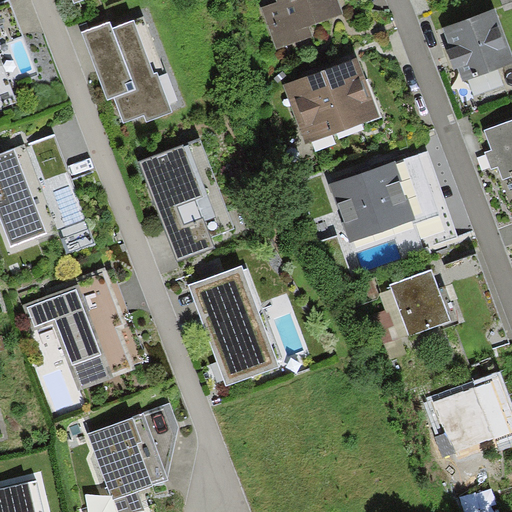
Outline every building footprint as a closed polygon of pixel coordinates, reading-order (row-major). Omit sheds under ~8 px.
[(0,0),(0,104),(16,99),(7,78),(0,60),(0,40),(20,33),(6,0),(0,0)] [(336,0),(275,0),(276,2),(260,8),(275,50),(314,36),(311,29),(343,18),(336,0)] [(511,57),(495,10),(442,29),(450,50),(445,51),(452,70),(459,67),(464,82),(511,65),(511,57)] [(110,24),(81,35),(108,104),(114,102),(124,128),(143,121),(146,129),(173,119),(157,75),(152,77),(133,27),(114,35),(110,24)] [(356,57),(284,86),(307,143),(379,114),(356,57)] [(511,120),(485,131),(492,149),(485,152),(488,162),(492,170),(498,167),(502,179),(511,175),(511,120)] [(26,138),(0,147),(0,236),(4,248),(59,228),(26,138)] [(200,145),(140,167),(176,264),(216,249),(212,240),(232,233),(200,145)] [(425,153),(330,188),(350,242),(414,219),(424,246),(456,235),(425,153)] [(243,268),(191,286),(227,388),(279,370),(243,268)] [(104,269),(25,299),(35,329),(59,321),(83,389),(149,363),(133,318),(124,323),(104,269)] [(430,269),(389,286),(410,337),(451,320),(430,269)] [(474,388),(432,403),(441,429),(431,433),(441,461),(511,435),(511,400),(501,370),(471,381),(474,388)] [(140,420),(88,437),(113,511),(144,511),(139,498),(155,493),(153,487),(166,482),(178,432),(170,406),(139,417),(140,420)] [(34,477),(0,484),(0,511),(37,511),(42,511),(34,477)]
